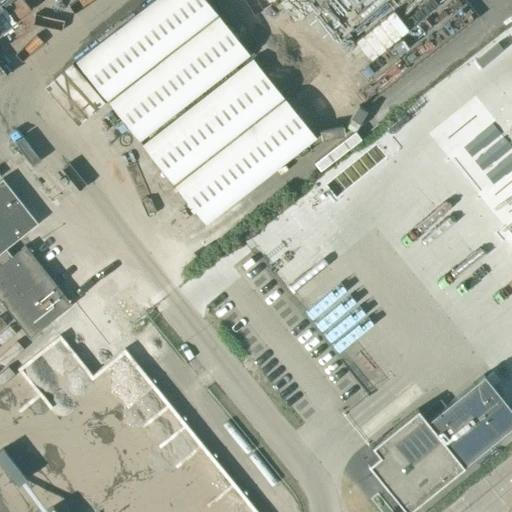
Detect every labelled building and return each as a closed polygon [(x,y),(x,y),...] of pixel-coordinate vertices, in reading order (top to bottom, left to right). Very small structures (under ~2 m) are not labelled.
[(198,235),(312,152),(201,0),(167,0),(75,67),(198,235)] [(460,0),(408,0),(398,12),(433,44),(441,35),(447,41),(463,23),(457,17),(460,13),(462,15),(469,7),(460,0)] [(7,58),(1,66),(38,96),(44,88),(7,58)] [(0,301),(29,338),(71,304),(25,246),(11,256),(5,248),(37,223),(2,179),(0,180),(0,301)] [(418,410),(371,447),(380,458),(369,466),(405,511),(408,511),(464,467),(463,467),(511,427),(511,410),(484,376),(427,422),(418,410)] [(0,466),(16,495),(37,483),(12,441),(0,448),(0,466)]
